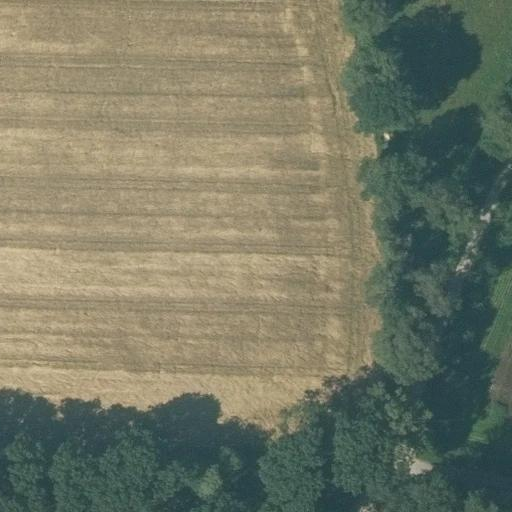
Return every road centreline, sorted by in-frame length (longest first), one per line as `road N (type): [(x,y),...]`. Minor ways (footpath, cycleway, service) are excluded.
road 1 (unclassified): [(390,476),(511,165)]
road 2 (unclassified): [(511,500),(390,476)]
